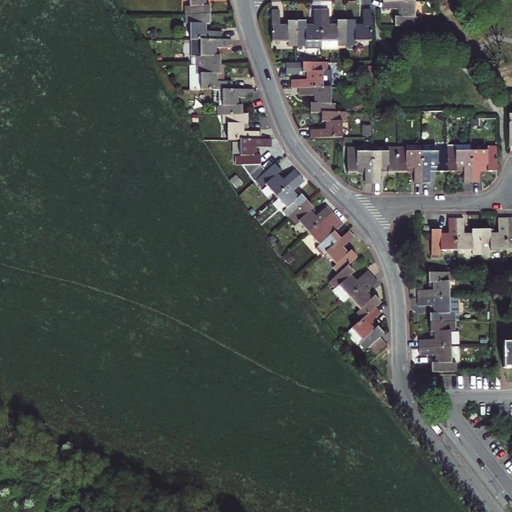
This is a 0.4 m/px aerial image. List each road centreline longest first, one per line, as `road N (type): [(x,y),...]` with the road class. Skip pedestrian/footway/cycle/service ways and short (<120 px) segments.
road 1 (residential): [(350,205),(393,274),(406,404),(489,511)]
road 2 (residential): [(241,0),(285,131),(350,205)]
road 3 (residential): [(350,205),(511,205)]
